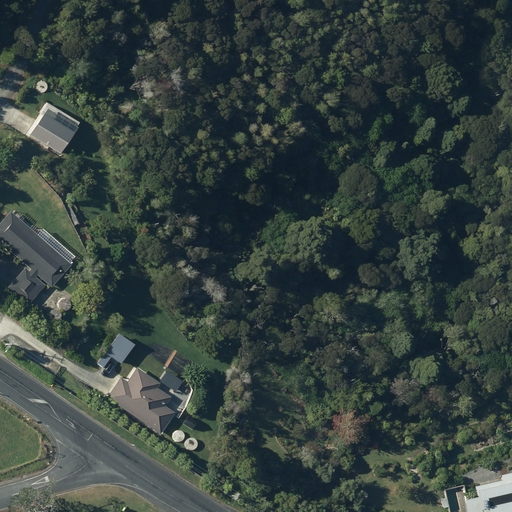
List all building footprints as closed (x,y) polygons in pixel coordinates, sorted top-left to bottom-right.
[(25,268),(8,288),(28,305),(45,285),(35,277),(37,274),(52,287),(72,264),(70,262),(75,256),(44,228),(38,235),(11,211),(0,223),(0,241),(31,269),(29,271),(25,268)] [(104,235),(95,238),(98,248),(110,245),(108,237),(105,238),(104,235)] [(108,256),(105,260),(113,266),(116,262),(108,256)] [(22,342),(6,331),(2,337),(18,348),(22,342)] [(172,394),(136,369),(128,381),(120,376),(104,399),(156,435),(172,412),(163,406),(172,394)] [(174,443),(175,444),(180,444),(182,444),(183,443),(184,442),(184,441),(185,440),(185,439),(186,438),(186,437),(186,436),(185,434),(185,433),(184,432),(183,431),(181,430),(180,430),(179,429),(178,429),(177,429),(175,430),(174,430),(173,431),(172,432),(172,433),(171,434),(171,435),(171,436),(171,437),(171,439),(171,440),(172,441),(172,442),(173,443),(174,443)] [(511,511),(511,472),(502,475),(503,480),(476,486),(478,497),(465,500),(467,511),(511,511)]
